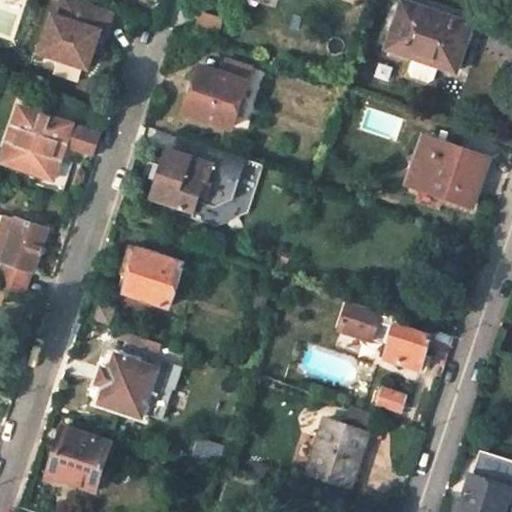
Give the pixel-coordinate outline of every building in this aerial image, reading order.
[(46,13),(34,51),(87,68),(99,31),(105,32),(113,10),(80,0),(56,0),(52,15),(46,13)] [(456,71),(471,25),(402,1),(386,47),(456,71)] [(99,31),(94,49),(99,51),(105,32),(99,31)] [(231,126),(250,68),(225,60),(220,75),(200,68),(186,110),(231,126)] [(99,135),(18,107),(0,160),(53,178),(64,144),(93,153),(99,135)] [(470,206),(486,157),(420,136),(405,185),(470,206)] [(151,197),(193,210),(200,212),(203,203),(219,209),(235,198),(248,160),(179,137),(174,152),(167,149),(161,166),(157,179),(151,197)] [(161,166),(152,163),(148,177),(157,179),(161,166)] [(0,288),(24,297),(46,229),(15,218),(14,221),(3,217),(0,224),(0,257),(3,258),(0,266),(0,288)] [(169,306),(183,263),(130,246),(124,265),(133,267),(130,276),(125,291),(169,306)] [(289,262),(293,250),(285,249),(282,260),(289,262)] [(130,276),(133,267),(124,265),(122,273),(130,276)] [(265,306),(269,296),(258,293),(255,303),(265,306)] [(343,296),(333,324),(383,341),(379,353),(418,367),(429,336),(396,323),(399,316),(343,296)] [(174,388),(181,367),(148,355),(146,363),(116,353),(110,370),(105,384),(99,401),(142,415),(143,411),(162,418),(173,388),(174,388)] [(110,370),(102,367),(97,382),(105,384),(110,370)] [(397,410),(402,395),(381,387),(376,402),(397,410)] [(365,433),(371,413),(351,407),(345,426),(365,433)] [(344,504),(368,434),(365,433),(345,426),(327,421),(309,471),(294,466),(288,485),(344,504)] [(95,487),(110,445),(65,431),(51,472),(95,487)] [(511,459),(478,450),(458,511),(502,511),(508,493),(511,494),(511,459)]
